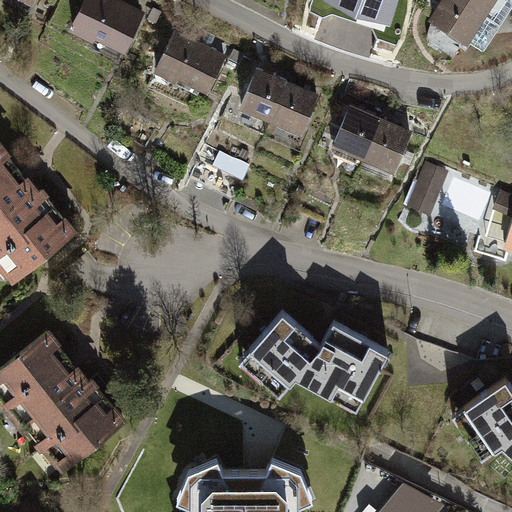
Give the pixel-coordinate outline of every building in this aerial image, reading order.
[(2,0),(26,12),(31,0),(2,0)] [(115,0),(74,0),(61,31),(119,56),(139,10),(115,0)] [(386,0),(344,0),(378,17),(386,0)] [(480,54),(498,26),(457,0),(443,0),(430,22),(480,54)] [(511,0),(457,0),(498,26),(511,4),(511,0)] [(161,35),(146,77),(202,97),(217,55),(161,35)] [(260,62),(240,106),(273,121),(291,78),(260,62)] [(326,92),(291,78),(273,121),(308,135),(326,92)] [(348,100),(331,147),(369,159),(384,113),(348,100)] [(418,125),(384,113),(369,159),(403,170),(418,125)] [(0,143),(0,285),(2,288),(72,232),(0,143)] [(407,204),(432,215),(453,166),(427,155),(407,204)] [(511,218),(503,250),(511,252),(511,218)] [(349,416),(385,354),(318,322),(304,352),(269,318),(224,363),(272,408),(286,385),(349,416)] [(43,330),(0,365),(0,415),(48,474),(115,419),(43,330)] [(511,408),(491,382),(439,418),(467,464),(484,452),(511,471),(511,408)] [(281,450),(182,455),(182,511),(307,511),(309,495),(281,450)] [(419,511),(399,495),(383,511),(419,511)]
